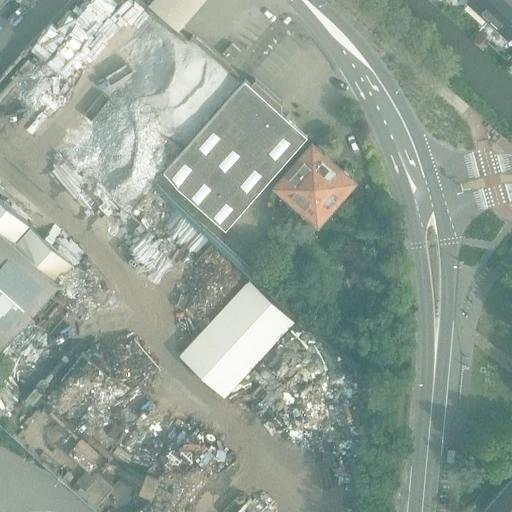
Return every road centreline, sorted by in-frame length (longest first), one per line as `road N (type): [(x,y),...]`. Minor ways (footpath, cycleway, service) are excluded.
road 1 (unknown): [(305,511),(289,483),(180,369),(78,234),(0,158)]
road 2 (tertiary): [(289,0),(364,83),(393,141),(413,209)]
road 3 (tertiary): [(420,143),(383,72),(315,0)]
road 4 (tertiary): [(413,209),(433,372)]
road 5 (tertiary): [(421,511),(433,372)]
road 6 (tertiary): [(433,372),(443,358),(446,244)]
